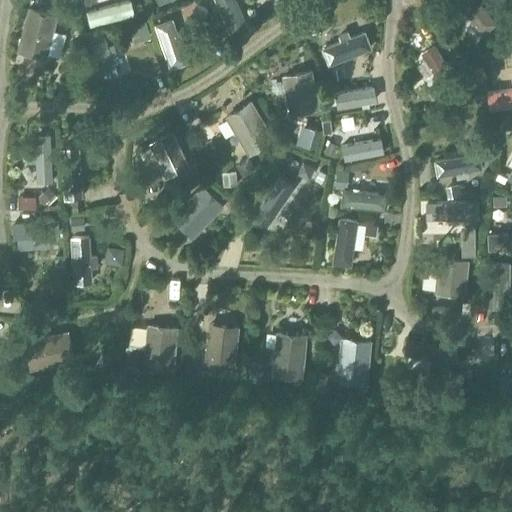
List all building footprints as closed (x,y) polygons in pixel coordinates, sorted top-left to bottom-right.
[(129,0),(86,12),(89,25),(133,14),(129,0)] [(235,0),(215,0),(231,36),(248,29),(235,0)] [(453,0),(483,34),(496,22),(479,2),(477,0),(453,0)] [(56,13),(28,5),(16,49),(45,56),(56,13)] [(172,19),(155,25),(169,68),(186,62),(172,19)] [(461,34),(472,47),(482,39),(472,26),(461,34)] [(133,44),(149,40),(145,27),(130,31),(133,44)] [(340,40),(321,47),(328,65),(371,47),(365,30),(350,36),(340,40)] [(104,35),(89,40),(105,85),(120,80),(111,56),(108,45),(104,35)] [(421,66),(419,38),(403,39),(405,67),(421,66)] [(434,44),(420,51),(441,88),(455,80),(434,44)] [(281,72),(289,111),(317,105),(310,66),(281,72)] [(373,86),(334,92),(337,107),(376,101),(373,86)] [(511,88),(487,92),(489,109),(511,106),(511,88)] [(223,113),(247,153),(273,137),(249,98),(223,113)] [(511,119),(510,116),(496,127),(507,141),(511,137),(511,119)] [(434,125),(435,149),(457,147),(455,124),(434,125)] [(310,127),(305,145),(315,148),(320,130),(310,127)] [(51,133),(35,134),(36,154),(36,162),(37,175),(37,179),(37,182),(53,181),(51,133)] [(189,169),(173,133),(151,143),(167,179),(189,169)] [(380,138),(341,145),(344,160),(383,153),(380,138)] [(78,148),(60,150),(63,199),(81,198),(78,148)] [(479,151),(434,159),(437,175),(482,167),(479,151)] [(337,169),(335,187),(345,188),(345,185),(347,185),(348,170),(337,169)] [(237,185),(235,170),(221,172),(222,186),(237,185)] [(281,175),(252,215),(267,225),(295,186),(281,175)] [(169,215),(190,235),(222,203),(201,183),(169,215)] [(342,189),(340,205),(385,210),(387,194),(342,189)] [(21,201),(22,215),(43,213),(42,199),(21,201)] [(479,202),(425,202),(426,220),(479,219),(479,202)] [(339,217),(332,262),(350,265),(353,247),(357,222),(357,220),(339,217)] [(57,218),(10,222),(12,239),(58,235),(57,218)] [(511,233),(489,234),(490,250),(511,248),(511,233)] [(89,236),(70,237),(73,283),(92,282),(89,236)] [(467,298),(471,261),(440,258),(436,295),(467,298)] [(509,263),(485,263),(484,307),(508,307),(509,263)] [(174,324),(147,321),(142,367),(170,370),(174,324)] [(236,324),(208,321),(203,367),(231,370),(236,324)] [(304,331),(276,328),(271,374),(299,376),(304,331)] [(72,357),(67,329),(21,338),(27,366),(72,357)] [(369,337),(341,334),(336,380),(364,383),(369,337)] [(407,340),(404,355),(408,356),(405,368),(429,373),(428,378),(444,381),(451,348),(407,340)] [(124,364),(137,365),(139,348),(125,347),(124,364)] [(451,370),(447,392),(460,395),(464,373),(451,370)] [(326,390),(328,372),(315,371),(314,383),(315,383),(315,389),(326,390)] [(498,376),(498,397),(511,398),(511,376),(498,376)]
